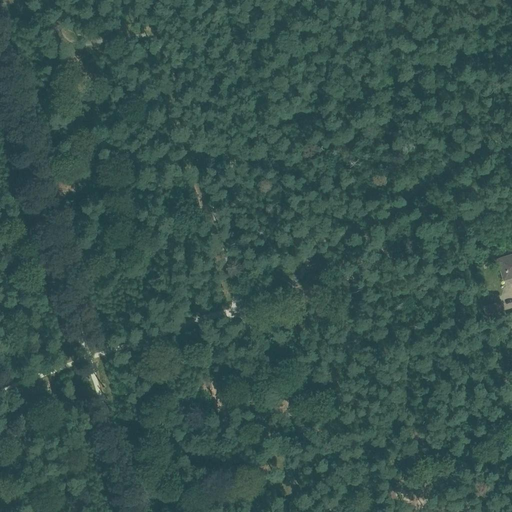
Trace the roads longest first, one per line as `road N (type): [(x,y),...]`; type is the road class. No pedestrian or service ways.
road 1 (track): [(0,5),(34,13),(81,49),(160,30),(196,155)]
road 2 (track): [(245,307),(196,155)]
